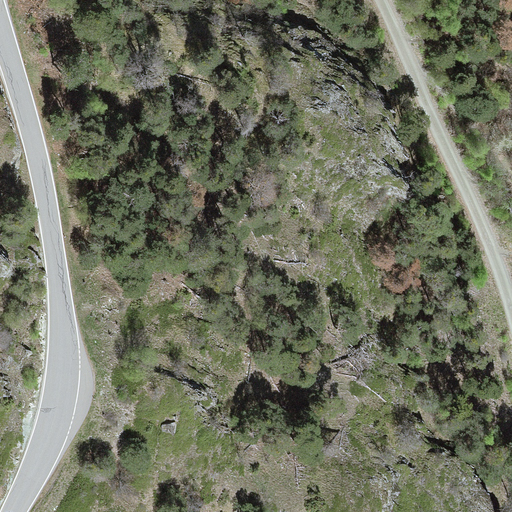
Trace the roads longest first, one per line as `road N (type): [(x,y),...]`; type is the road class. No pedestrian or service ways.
road 1 (motorway): [(175,0),(425,511)]
road 2 (tertiary): [(0,28),(49,215),(62,331),(51,418),(11,511)]
road 3 (motorway): [(223,0),(374,214),(511,353)]
road 4 (track): [(511,366),(483,262),(389,55)]
road 5 (track): [(389,55),(494,134)]
